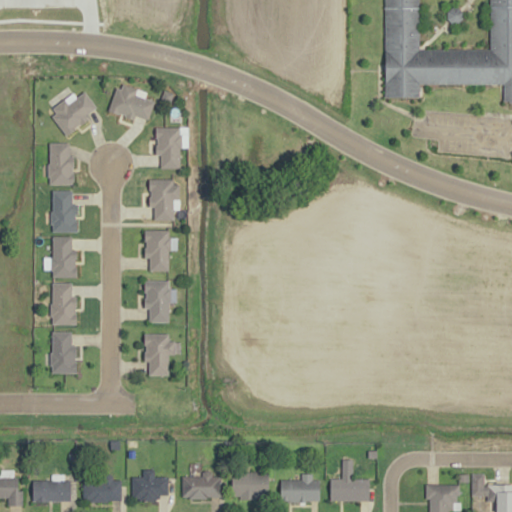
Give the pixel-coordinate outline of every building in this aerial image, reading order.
[(511,0),(384,0),(384,64),(384,69),(384,96),(419,97),(420,84),(503,84),(504,99),(511,99),(511,0)] [(116,87),(108,110),(130,118),(132,112),(148,118),(154,101),(135,94),(137,88),(123,84),(122,89),(116,87)] [(163,89),(160,99),(170,102),(173,93),(163,89)] [(53,116),(67,134),(87,119),(84,115),(96,106),(85,90),(77,95),(73,90),(52,106),(57,113),(53,116)] [(155,126),(155,154),(161,154),(160,167),(179,167),(180,126),(155,126)] [(49,184),(50,142),(69,143),(69,158),(75,158),(75,184),(49,184)] [(148,177),(148,206),(154,207),(154,219),(173,219),(173,209),(179,210),(179,185),(173,185),(173,178),(148,177)] [(53,190),(52,232),(78,232),(78,205),(72,205),(72,190),(53,190)] [(145,229),(144,256),(150,256),(149,269),(167,269),(168,230),(145,229)] [(52,277),(53,236),(72,237),(72,252),(77,253),(77,277),(52,277)] [(144,280),(144,308),(149,308),(149,321),(169,321),(169,302),(176,302),(176,288),(168,288),(168,281),(144,280)] [(53,282),(53,323),(55,323),(78,323),(78,298),(71,298),(72,282),(53,282)] [(52,331),(51,372),(77,372),(77,346),(72,346),(72,332),(52,331)] [(144,334),(144,361),(149,361),(149,375),(168,375),(169,355),(175,355),(175,341),(169,341),(169,334),(144,334)] [(338,456),(338,462),(342,462),(342,478),(331,478),(331,500),(369,500),(369,478),(353,477),(353,462),(356,462),(357,456),(338,456)] [(23,505),(23,477),(16,477),(16,468),(0,468),(0,497),(9,497),(9,505),(23,505)] [(131,476),(131,499),(159,499),(159,494),(167,494),(167,476),(154,476),(154,469),(143,469),(143,476),(131,476)] [(472,470),(472,494),(487,494),(487,501),(489,501),(489,511),(511,511),(511,490),(498,490),(498,484),(483,484),(483,470),(472,470)] [(231,471),(231,498),(269,498),(269,472),(231,471)] [(212,475),(221,475),(221,497),(180,497),(180,476),(202,476),(202,472),(212,472),(212,475)] [(281,479),(301,479),(301,473),(313,473),(313,479),(320,479),(320,500),(281,500),(281,479)] [(83,480),(83,499),(120,500),(120,480),(112,480),(112,475),(103,475),(103,480),(83,480)] [(32,499),(71,500),(71,479),(33,479),(32,499)] [(426,484),(426,498),(429,498),(429,511),(460,511),(460,484),(426,484)]
